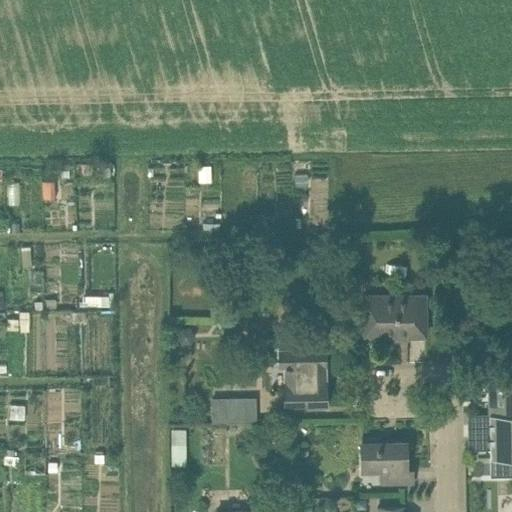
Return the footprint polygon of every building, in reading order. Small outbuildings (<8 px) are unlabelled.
[(363,296),(364,335),(426,334),(425,295),(363,296)] [(278,348),(279,366),(283,366),(284,403),(327,403),(326,348),(278,348)] [(511,372),(489,373),(489,395),(496,395),(497,413),(490,413),(490,457),(511,456),(511,372)] [(256,422),(256,397),(230,397),(230,422),(256,422)] [(171,464),(185,464),(185,428),(171,428),(171,464)] [(362,469),(385,469),(385,483),(413,483),(412,467),(407,468),(406,440),(380,441),(380,437),(361,437),(362,469)]
